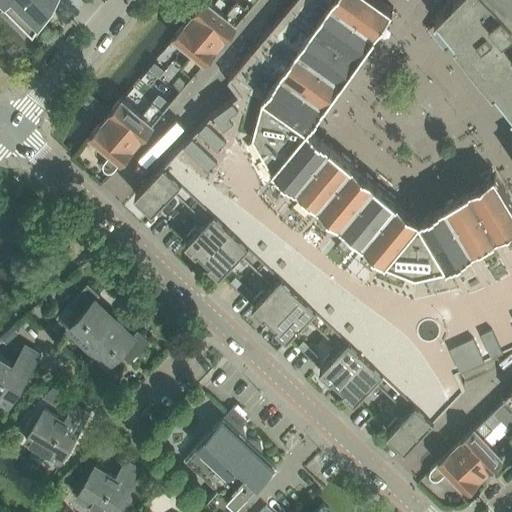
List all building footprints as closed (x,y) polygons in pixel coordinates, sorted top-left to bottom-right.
[(0,0),(0,5),(31,36),(54,0),(0,0)] [(511,199),(495,172),(470,187),(420,217),(368,174),(319,134),(309,125),(393,7),(383,0),(294,0),(229,78),(239,92),(210,114),(165,162),(199,194),(232,226),(266,258),(299,289),(333,321),(367,353),(400,385),(434,416),(466,383),(458,367),(511,341),(511,199)] [(208,0),(204,0),(194,12),(192,14),(190,17),(221,43),(237,24),(253,5),(252,4),(248,9),(237,0),(225,15),(208,0)] [(511,0),(451,0),(436,16),(437,18),(438,17),(447,28),(456,40),(466,54),(465,54),(483,76),(483,75),(494,88),(495,88),(507,103),(511,109),(511,0)] [(205,62),(221,43),(190,17),(188,19),(174,36),(193,53),(181,67),(192,76),(184,84),(186,85),(205,62)] [(122,97),(110,111),(108,114),(106,116),(137,143),(153,124),(153,123),(171,101),(170,101),(163,109),(153,100),(142,114),(122,97)] [(113,170),(114,169),(121,161),(121,162),(137,143),(106,116),(104,119),(90,135),(111,153),(104,161),(104,162),(103,163),(103,165),(103,166),(104,168),(105,169),(106,170),(107,170),(109,171),(110,171),(112,171),(113,170)] [(173,188),(190,204),(199,194),(165,162),(165,161),(135,193),(153,210),(156,207),(158,209),(167,199),(165,197),(173,188)] [(199,249),(205,255),(232,226),(199,194),(190,204),(206,219),(197,228),(195,226),(186,236),(188,238),(186,240),(197,251),(199,249)] [(241,252),(257,267),(266,258),(232,226),(205,255),(211,260),(209,262),(220,273),(223,271),(225,273),(234,263),(232,261),(241,252)] [(266,313),(272,318),(299,289),(266,258),(257,267),(273,283),(264,292),(262,290),(253,299),(255,302),(253,304),(264,315),(266,313)] [(236,276),(231,282),(237,288),(242,282),(236,276)] [(79,314),(69,325),(88,343),(115,314),(97,297),(101,293),(89,282),(68,303),(79,314)] [(243,283),(237,289),(246,297),(252,291),(243,283)] [(308,315),(324,331),(333,321),(299,289),(272,318),(278,324),(276,326),(287,337),(290,334),(292,336),(301,326),(299,324),(308,315)] [(138,329),(134,333),(115,314),(88,343),(108,362),(119,351),(126,358),(146,336),(138,329)] [(333,376),(339,382),(367,353),(333,321),(324,331),(340,346),(332,355),(330,353),(320,363),(322,365),(320,367),(332,378),(333,376)] [(12,325),(0,336),(6,342),(18,332),(12,325)] [(40,353),(28,346),(26,345),(14,364),(0,355),(0,397),(9,404),(40,353)] [(375,379),(391,394),(400,385),(367,353),(339,382),(345,387),(343,389),(355,400),(357,398),(359,400),(368,390),(366,388),(375,379)] [(65,388),(52,380),(42,396),(56,404),(65,388)] [(387,431),(405,448),(435,417),(434,416),(400,385),(391,394),(407,409),(399,419),(397,416),(387,426),(390,428),(387,431)] [(502,400),(511,410),(511,409),(511,390),(511,391),(511,392),(502,400)] [(511,410),(502,400),(493,409),(509,426),(511,424),(511,422),(511,410)] [(60,460),(89,413),(75,404),(65,420),(45,408),(26,439),(60,460)] [(241,412),(234,405),(220,420),(187,457),(220,488),(210,498),(223,511),(233,511),(276,465),(263,452),(260,440),(247,437),(243,424),(248,419),(241,412)] [(475,426),(474,426),(456,443),(484,473),(502,456),(484,436),(493,427),(485,419),(486,417),(485,416),(475,426)] [(96,448),(108,455),(116,441),(108,436),(96,448)] [(430,468),(430,469),(430,470),(429,471),(429,473),(430,474),(430,475),(431,476),(433,478),(434,478),(436,478),(437,478),(438,478),(440,477),(448,470),(466,490),(484,473),(456,443),(438,460),(431,467),(430,468)] [(106,511),(114,511),(140,468),(126,460),(116,476),(96,464),(78,495),(106,511)]
